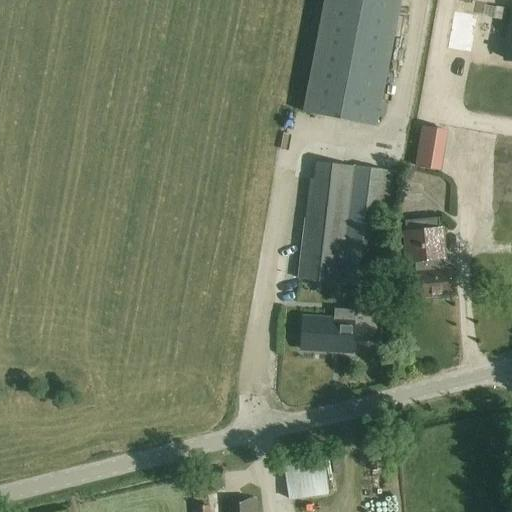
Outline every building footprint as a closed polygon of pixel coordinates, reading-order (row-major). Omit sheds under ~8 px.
[(376,127),(401,0),(323,0),(301,113),(376,127)] [(446,49),(469,53),(476,16),(452,12),(446,49)] [(422,127),(415,166),(437,170),(444,131),(422,127)] [(391,218),(396,171),(316,162),(314,180),(311,180),(299,279),(373,287),(381,216),(391,218)] [(441,229),(440,229),(439,218),(405,221),(406,232),(405,232),(408,262),(416,262),(417,270),(416,270),(419,299),(453,296),(451,269),(436,271),(435,260),(444,259),(441,229)] [(335,310),(334,320),(303,318),(301,349),(351,352),(353,311),(335,310)] [(289,499),(327,494),(322,457),(296,461),(297,466),(285,468),(289,499)] [(194,476),(197,494),(224,488),(221,469),(194,476)] [(254,511),(254,500),(254,499),(224,501),(225,511),(254,511)]
